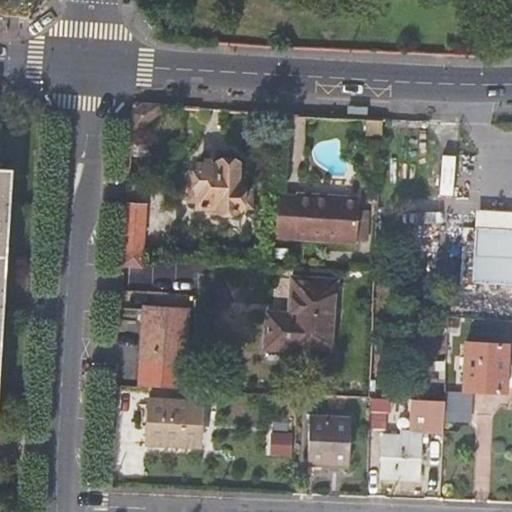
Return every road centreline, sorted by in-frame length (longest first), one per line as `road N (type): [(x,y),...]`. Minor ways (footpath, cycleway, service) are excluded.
road 1 (unclassified): [(58,504),(84,68)]
road 2 (secondary): [(84,68),(511,85)]
road 3 (residential): [(190,511),(58,504)]
